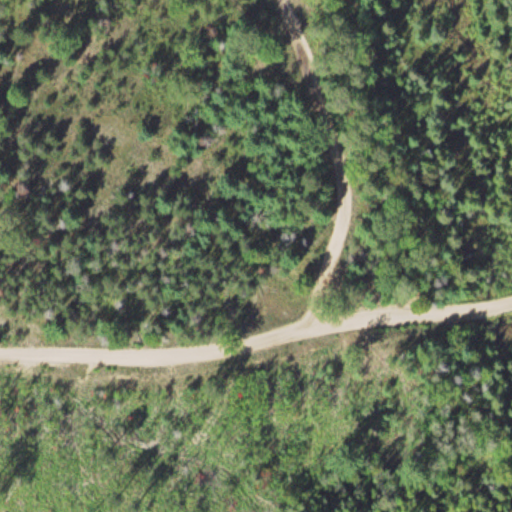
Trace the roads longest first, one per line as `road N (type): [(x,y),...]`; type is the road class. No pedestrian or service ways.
road 1 (residential): [(0,357),(190,358),(375,319),(511,307)]
road 2 (residential): [(312,331),(345,195),(333,132),(287,0)]
